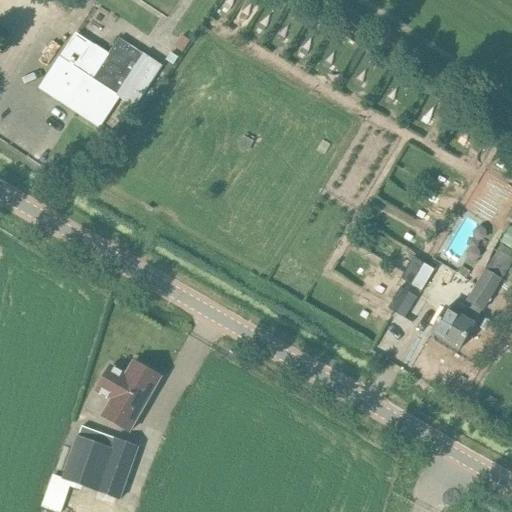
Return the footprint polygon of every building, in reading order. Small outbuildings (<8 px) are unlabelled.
[(76,33),(60,57),(39,88),(99,128),(120,96),(136,107),(162,65),(138,50),(119,38),(109,53),(95,44),(94,44),(76,33)] [(459,350),(475,324),(481,313),(482,314),(511,263),(511,250),(501,244),(466,302),(469,304),(462,316),(447,307),(431,334),(459,350)] [(433,273),(412,260),(401,279),(422,291),(433,273)] [(417,298),(400,288),(388,308),(405,318),(417,298)] [(162,377),(134,361),(126,374),(110,365),(96,391),(111,399),(102,416),(130,432),(162,377)] [(139,446),(116,438),(81,425),(62,480),(120,500),(139,446)]
